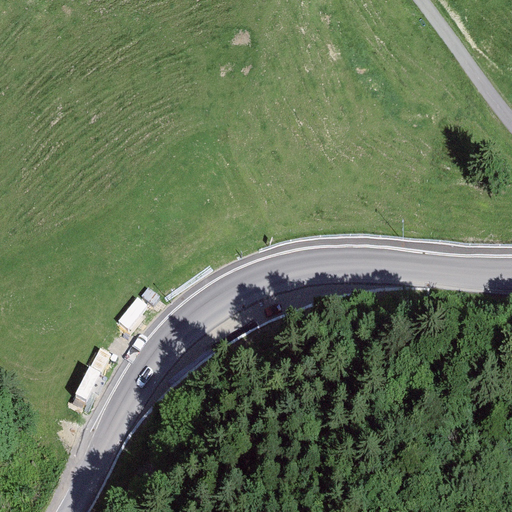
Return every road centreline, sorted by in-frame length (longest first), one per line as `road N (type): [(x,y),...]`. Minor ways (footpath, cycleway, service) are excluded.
road 1 (tertiary): [(511,275),(323,264),(217,301),(152,364),(73,511)]
road 2 (unclassified): [(511,124),(421,0)]
